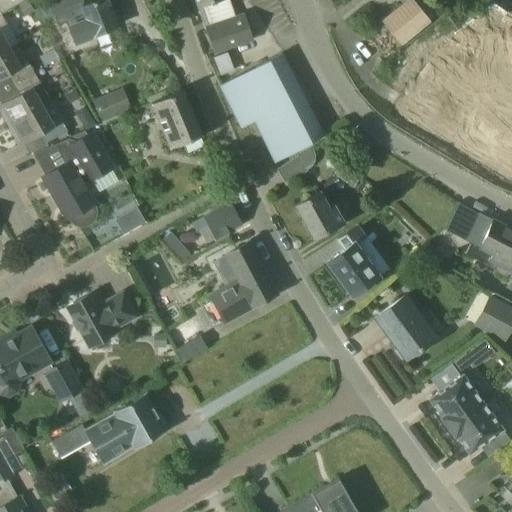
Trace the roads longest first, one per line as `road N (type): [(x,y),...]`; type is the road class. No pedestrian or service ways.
road 1 (residential): [(366,397),(275,251),(173,0)]
road 2 (unclassified): [(298,0),(348,104),(410,157),(511,211)]
road 3 (residential): [(164,511),(366,397)]
road 4 (residential): [(0,186),(43,270),(0,293)]
road 5 (residential): [(452,511),(366,397)]
